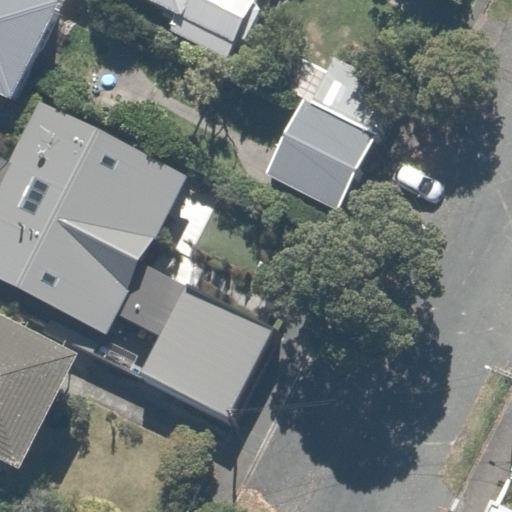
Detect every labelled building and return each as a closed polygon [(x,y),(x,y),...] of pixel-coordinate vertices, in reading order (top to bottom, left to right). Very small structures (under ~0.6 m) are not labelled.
[(58,0),(0,0),(0,109),(4,111),(58,0)] [(137,0),(173,18),(167,30),(223,58),(251,0),(137,0)] [(373,143),(296,103),(257,181),(334,220),(373,143)] [(0,291),(106,346),(118,323),(154,342),(136,378),(222,422),(281,306),(204,266),(158,243),(188,185),(36,108),(6,167),(0,163),(0,291)] [(73,366),(0,328),(0,484),(9,489),(73,366)]
